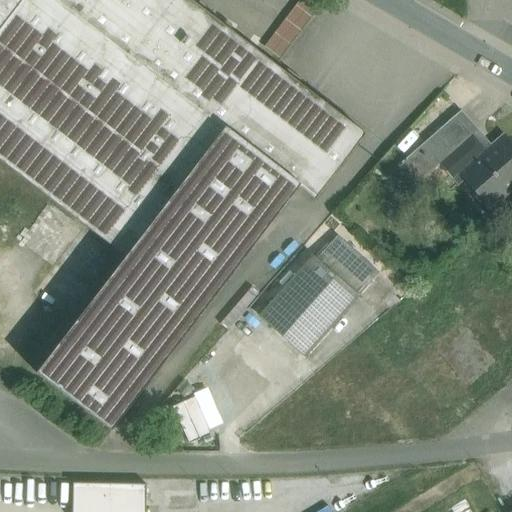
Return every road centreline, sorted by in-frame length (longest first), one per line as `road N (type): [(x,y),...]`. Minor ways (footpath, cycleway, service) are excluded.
road 1 (residential): [(0,457),(240,462),(511,446)]
road 2 (residential): [(387,0),(511,73)]
